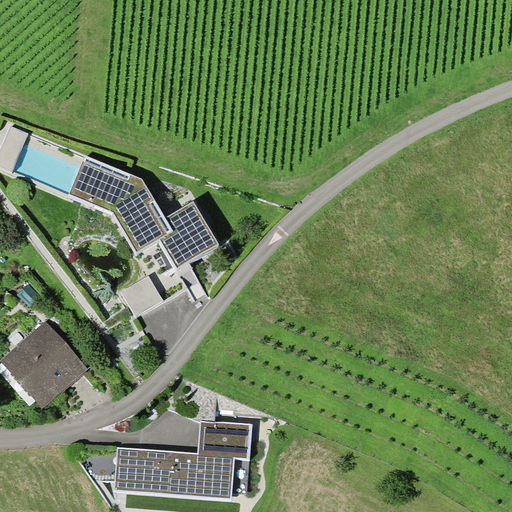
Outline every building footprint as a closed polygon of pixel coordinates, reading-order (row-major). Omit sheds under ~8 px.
[(28,134),(10,126),(0,150),(0,166),(12,171),(28,134)] [(176,269),(219,244),(193,202),(165,217),(142,179),(86,155),(69,194),(112,212),(136,255),(159,241),(176,269)] [(163,301),(149,276),(121,292),(135,317),(163,301)] [(41,297),(29,284),(18,294),(30,307),(41,297)] [(0,361),(42,409),(89,369),(46,321),(0,360),(0,361)] [(232,498),(234,461),(248,462),(251,423),(201,420),(199,451),(118,446),(115,490),(232,498)]
